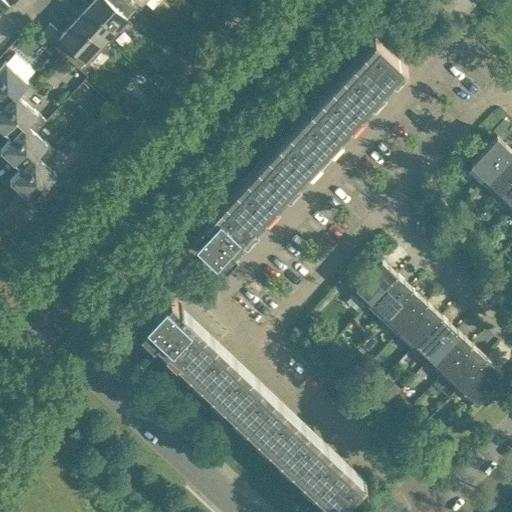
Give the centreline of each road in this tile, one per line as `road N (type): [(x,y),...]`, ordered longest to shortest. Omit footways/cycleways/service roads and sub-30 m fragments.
road 1 (residential): [(434,511),(259,343),(389,208)]
road 2 (tertiary): [(324,0),(31,313)]
road 3 (residential): [(241,511),(31,313)]
road 4 (residential): [(389,208),(504,84),(511,91)]
road 5 (residential): [(511,329),(389,208)]
